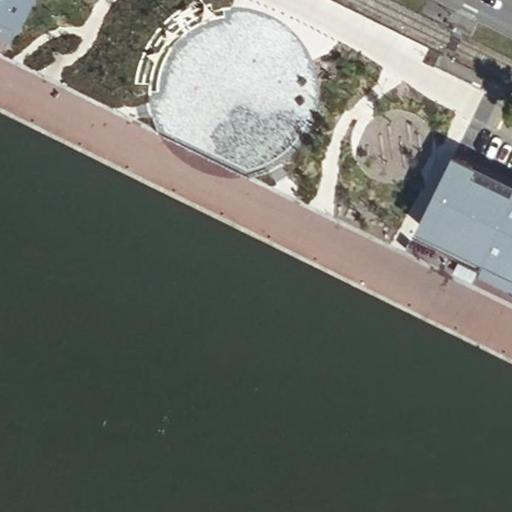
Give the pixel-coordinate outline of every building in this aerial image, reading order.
[(0,0),(0,22),(11,28),(25,0),(0,0)] [(0,22),(0,37),(5,41),(11,28),(0,22)] [(485,258),(511,202),(511,184),(452,155),(424,213),(419,223),(419,224),(485,258)] [(511,271),(511,202),(485,258),(511,271)] [(511,271),(485,258),(479,271),(511,286),(511,271)]
